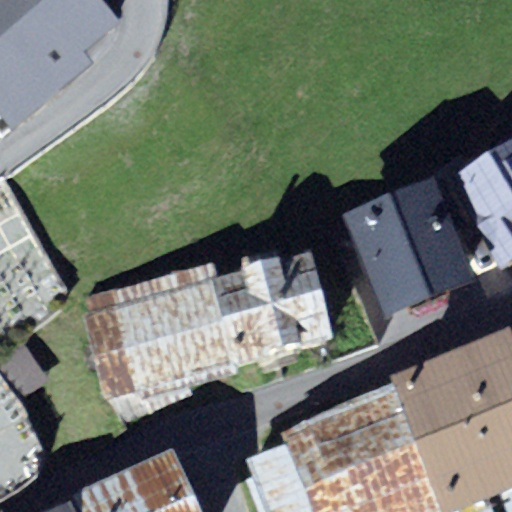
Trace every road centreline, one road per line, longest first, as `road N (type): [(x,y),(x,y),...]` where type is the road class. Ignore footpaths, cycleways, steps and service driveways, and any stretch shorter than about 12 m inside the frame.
road 1 (residential): [(204,432),(511,308)]
road 2 (residential): [(0,150),(126,61),(144,28),(140,0)]
road 3 (residential): [(0,511),(204,432)]
